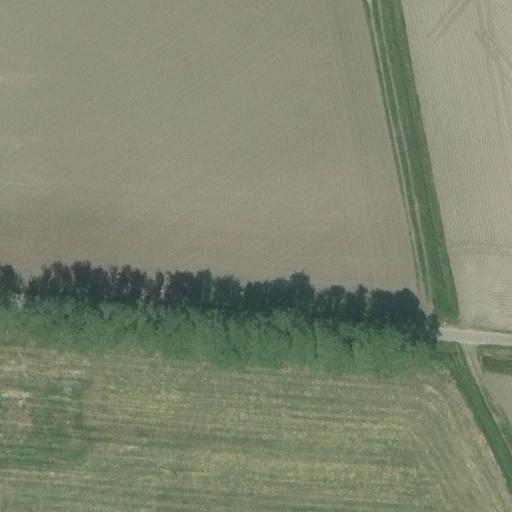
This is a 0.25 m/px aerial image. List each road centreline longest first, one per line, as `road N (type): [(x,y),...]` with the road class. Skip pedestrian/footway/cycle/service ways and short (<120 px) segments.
road 1 (unclassified): [(0,298),(511,342)]
road 2 (track): [(371,0),(432,335)]
